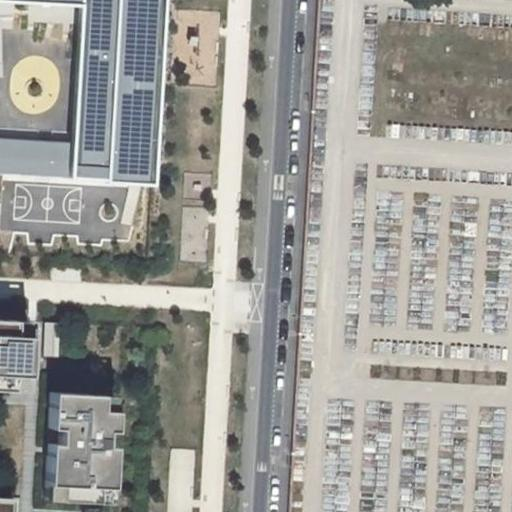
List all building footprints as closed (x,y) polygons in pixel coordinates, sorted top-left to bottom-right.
[(161,0),(0,0),(0,171),(152,183),(161,0)] [(0,354),(23,355),(24,335),(9,334),(10,319),(0,318),(0,354)] [(9,334),(24,335),(24,320),(10,319),(9,334)] [(21,390),(23,355),(0,354),(0,388),(14,389),(21,390)] [(47,391),(46,406),(61,407),(62,392),(47,391)] [(43,454),(42,483),(57,484),(56,499),(91,501),(92,486),(107,487),(109,445),(101,445),(102,430),(110,430),(111,410),(96,409),(97,394),(62,392),(61,407),(46,406),(45,427),(54,428),(53,455),(43,454)] [(97,394),(96,409),(111,410),(112,395),(97,394)] [(41,498),(56,499),(57,484),(42,483),(41,498)] [(92,486),(91,501),(106,502),(107,487),(92,486)] [(0,511),(8,511),(9,497),(0,496),(0,511)]
